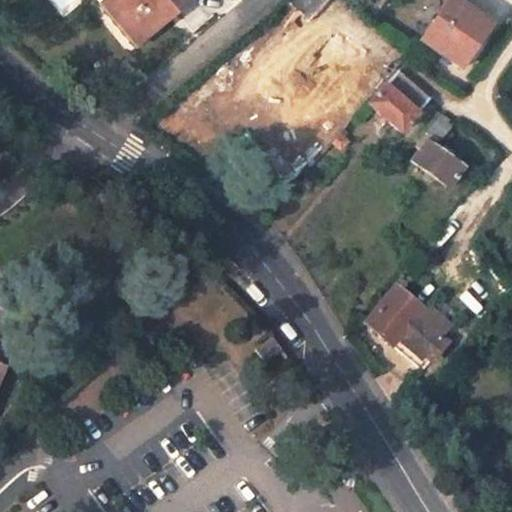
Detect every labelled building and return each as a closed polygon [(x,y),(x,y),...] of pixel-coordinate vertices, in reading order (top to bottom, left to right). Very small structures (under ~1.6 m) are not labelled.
[(115,0),(111,4),(142,42),(172,17),(168,11),(181,0),(115,0)] [(330,81),(358,48),(317,13),(328,0),(288,0),(309,17),(283,49),(330,81)] [(461,67),(494,22),(474,7),(470,12),(458,2),(438,29),(451,39),(442,52),(461,67)] [(429,95),(401,70),(389,84),(387,83),(370,102),(401,129),(418,109),(418,107),(429,95)] [(421,148),(413,159),(449,186),(464,166),(460,162),(462,158),(458,155),(455,159),(451,156),(454,152),(456,150),(448,145),(443,140),(452,128),(456,122),(442,111),(417,144),(421,148)] [(342,147),(350,138),(346,134),(350,129),(345,125),(333,140),(342,147)] [(448,145),(457,132),(452,128),(443,140),(448,145)] [(309,185),(313,180),(308,175),(304,181),(309,185)] [(367,321),(393,343),(398,336),(403,332),(408,337),(408,346),(422,357),(427,352),(433,357),(448,340),(441,335),(451,323),(432,307),(423,319),(417,314),(424,306),(398,284),(367,321)] [(274,368),(289,353),(275,340),(261,355),(274,368)]
